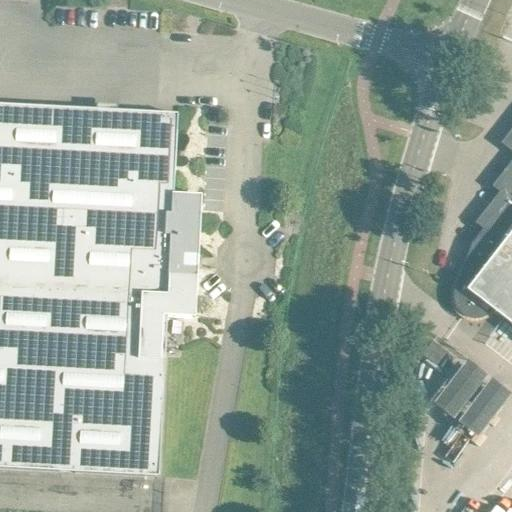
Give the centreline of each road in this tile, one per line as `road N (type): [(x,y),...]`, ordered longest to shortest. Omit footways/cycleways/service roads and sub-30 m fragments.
road 1 (tertiary): [(354,511),(369,345),(398,213),(447,64)]
road 2 (unclassified): [(447,64),(233,0)]
road 3 (unknown): [(386,270),(511,360)]
